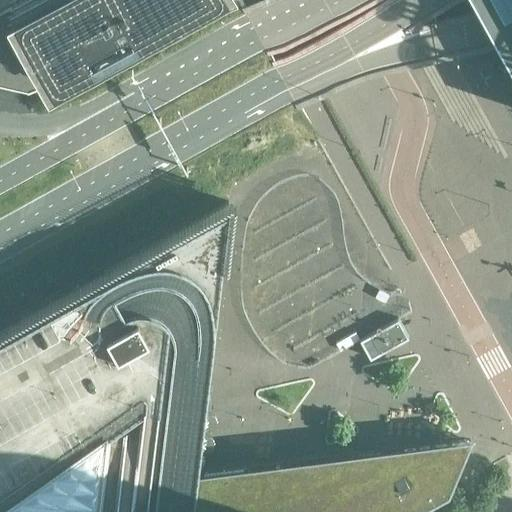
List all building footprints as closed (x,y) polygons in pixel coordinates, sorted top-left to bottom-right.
[(0,82),(29,89),(58,73),(17,0),(13,0),(0,7),(0,82)] [(17,0),(58,73),(190,0),(17,0)] [(511,0),(477,0),(491,24),(511,61),(511,0)] [(414,511),(443,496),(465,440),(372,451),(198,472),(200,450),(202,451),(204,452),(206,452),(207,452),(209,451),(211,450),(212,449),(213,448),(214,446),(214,445),(214,444),(214,442),(214,441),(214,440),(213,439),(212,438),(212,437),(210,436),(208,435),(206,435),(204,435),(202,436),(203,428),(204,429),(205,429),(207,430),(209,430),(212,429),(213,428),(215,427),(216,426),(216,425),(216,424),(217,423),(217,422),(217,421),(217,420),(216,418),(215,416),(214,415),(213,414),(211,413),(209,413),(207,413),(206,413),(204,414),(211,355),(229,201),(0,327),(0,511),(414,511)] [(389,348),(409,336),(399,318),(360,339),(371,357),(389,348)]
